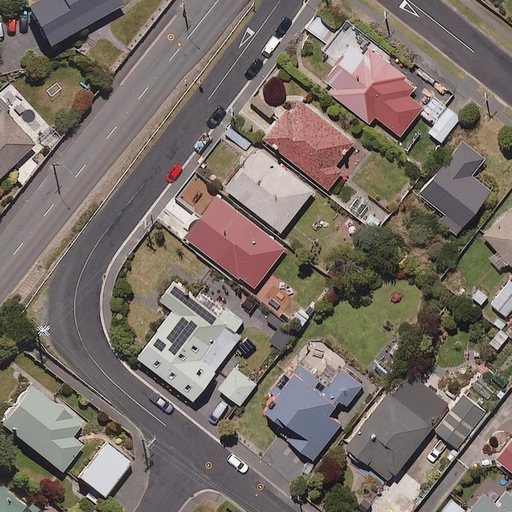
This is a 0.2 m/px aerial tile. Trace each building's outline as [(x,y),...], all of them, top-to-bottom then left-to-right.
[(125,7),(120,0),(43,0),(45,2),(30,11),(52,49),(125,7)] [(328,60),(337,68),(323,85),(371,123),(377,116),(402,136),(425,107),(410,95),(419,84),(379,53),(383,49),(352,24),(344,35),(319,15),(308,28),(328,44),(322,51),(330,57),(328,60)] [(356,142),(299,97),(266,139),(330,190),(345,171),(338,165),(356,142)] [(462,119),(437,98),(424,114),(437,124),(430,132),(442,142),(462,119)] [(0,180),(37,146),(0,106),(0,180)] [(486,159),(465,141),(422,194),(447,214),(441,221),(459,235),(494,192),(473,175),(486,159)] [(315,191),(260,148),(229,189),(283,232),(315,191)] [(288,248),(219,196),(188,238),(256,290),(288,248)] [(511,211),(486,234),(511,263),(511,211)] [(511,310),(511,280),(492,302),(508,315),(511,310)] [(220,316),(176,282),(162,299),(176,310),(139,358),(196,402),(218,374),(216,372),(243,336),(237,332),(244,322),(227,308),(220,316)] [(334,377),(307,356),(289,378),(284,374),(271,390),(275,393),(264,407),(289,426),(282,434),(315,460),(343,425),(332,416),(343,402),(349,407),(365,386),(341,368),(334,377)] [(259,382),(236,366),(219,390),(242,407),(259,382)] [(456,397),(429,374),(409,398),(437,421),(456,397)] [(82,424),(31,387),(2,428),(64,472),(83,446),(72,439),(82,424)] [(436,425),(392,391),(348,447),(393,481),(436,425)] [(489,414),(464,394),(437,430),(462,449),(489,414)] [(132,464),(106,444),(79,478),(106,498),(132,464)] [(511,444),(499,461),(511,471),(511,444)] [(27,511),(0,489),(0,511),(27,511)] [(511,511),(511,494),(509,492),(499,505),(485,494),(470,511),(511,511)] [(464,511),(466,510),(453,500),(443,511),(464,511)]
